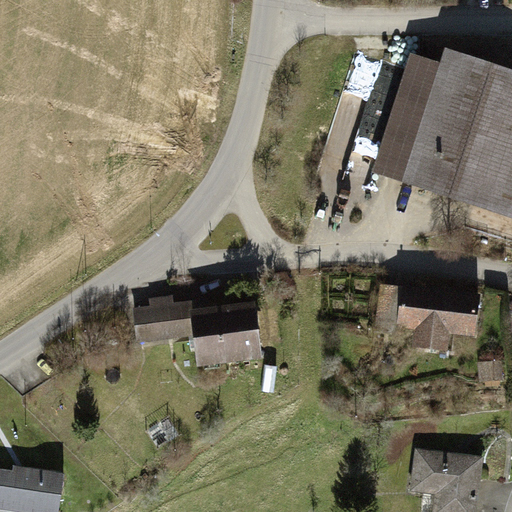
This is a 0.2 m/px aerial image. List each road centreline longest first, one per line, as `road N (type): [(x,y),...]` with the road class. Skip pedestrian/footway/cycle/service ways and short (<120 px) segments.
road 1 (residential): [(511,21),(274,21)]
road 2 (residential): [(284,260),(395,261),(511,278)]
road 3 (tertiary): [(162,260),(0,365)]
road 4 (tertiary): [(274,21),(237,162)]
road 5 (tertiary): [(237,162),(211,212),(162,260)]
road 6 (residential): [(162,260),(284,260)]
